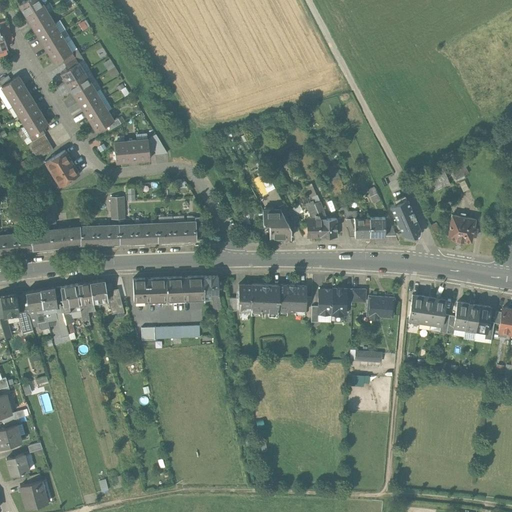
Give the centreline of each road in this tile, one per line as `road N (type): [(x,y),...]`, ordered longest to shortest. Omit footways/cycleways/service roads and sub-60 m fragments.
road 1 (residential): [(29,59),(93,162),(112,171),(185,170),(240,260)]
road 2 (track): [(308,0),(414,201),(425,265)]
road 3 (secondary): [(511,281),(407,263),(240,260)]
road 4 (secondary): [(240,260),(88,264),(0,276)]
road 5 (track): [(387,496),(407,263)]
